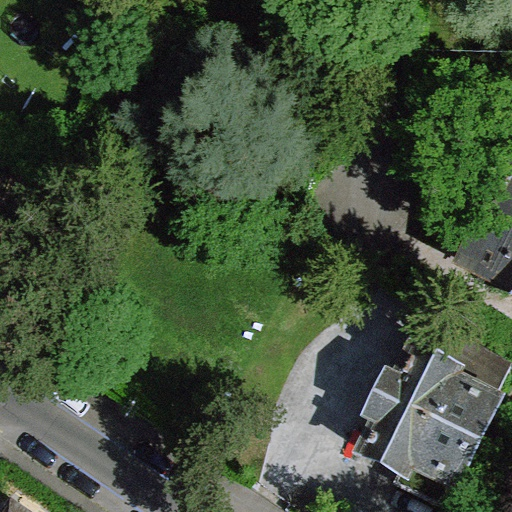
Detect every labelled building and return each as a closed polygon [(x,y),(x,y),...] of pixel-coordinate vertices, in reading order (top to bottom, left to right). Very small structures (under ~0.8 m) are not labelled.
[(333,58),(333,0),(299,0),(299,57),(333,58)] [(157,79),(135,67),(115,102),(137,114),(157,79)] [(511,181),(469,267),(499,283),(497,288),(511,295),(511,181)] [(382,427),(368,456),(405,475),(446,496),(452,485),(455,486),(493,408),(450,386),(453,379),(415,362),(400,391),(390,386),(373,422),(382,427)] [(446,496),(405,475),(399,488),(439,509),(446,496)]
